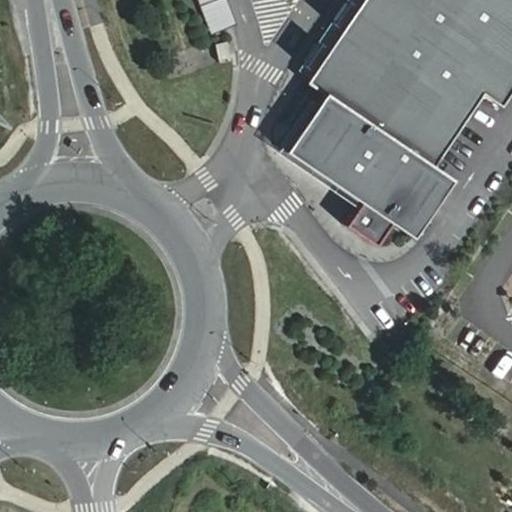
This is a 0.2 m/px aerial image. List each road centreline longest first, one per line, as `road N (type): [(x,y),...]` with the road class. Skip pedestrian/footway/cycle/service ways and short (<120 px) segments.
road 1 (secondary): [(372,511),(240,384),(208,317)]
road 2 (secondary): [(143,424),(207,430),(339,511)]
road 3 (primary): [(138,196),(97,122),(58,0)]
road 4 (primary): [(42,0),(51,125),(30,190)]
road 5 (primary): [(208,317),(198,260),(180,231),(138,196)]
road 6 (primary): [(143,424),(195,370),(208,317)]
